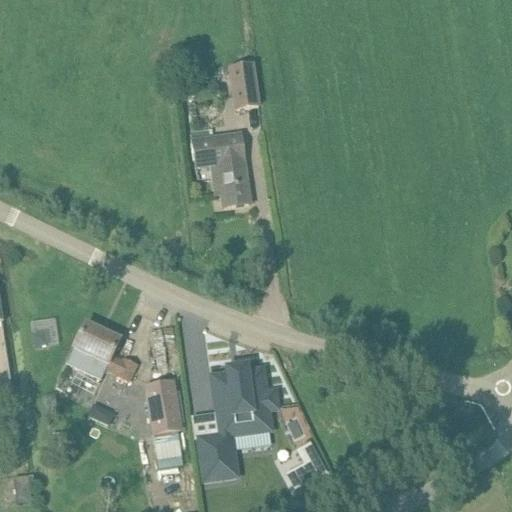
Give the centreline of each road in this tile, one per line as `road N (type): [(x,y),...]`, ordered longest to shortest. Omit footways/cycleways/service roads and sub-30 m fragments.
road 1 (residential): [(431,379),(247,327),(0,210)]
road 2 (unclassified): [(397,511),(511,441)]
